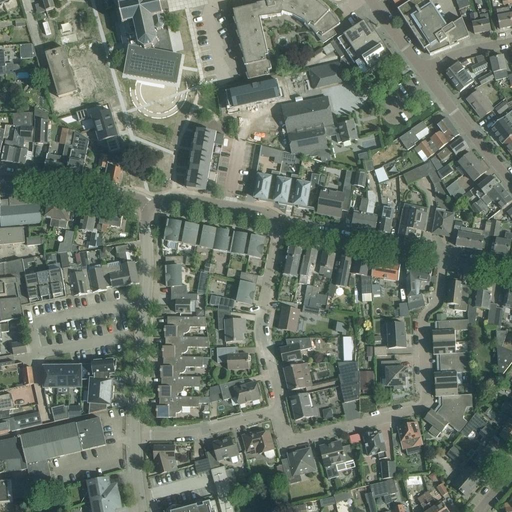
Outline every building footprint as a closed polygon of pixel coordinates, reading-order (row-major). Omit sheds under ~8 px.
[(2,0),(8,13),(12,11),(21,7),(19,0),(2,0)] [(43,0),(48,17),(57,14),(52,0),(43,0)] [(118,0),(120,6),(119,6),(119,7),(120,7),(118,8),(119,9),(120,9),(121,10),(120,11),(121,11),(121,14),(120,14),(122,20),(122,19),(123,22),(122,22),(122,23),(123,23),(123,24),(122,24),(122,26),(119,26),(127,63),(128,63),(129,64),(128,67),(127,66),(127,67),(128,67),(128,70),(126,70),(127,70),(127,73),(126,73),(126,74),(127,74),(127,75),(128,74),(130,75),(130,76),(131,76),(131,75),(134,75),(134,77),(134,76),(137,76),(137,77),(138,77),(138,76),(141,77),(141,78),(141,77),(144,77),(144,78),(145,77),(148,78),(147,79),(148,79),(148,78),(151,79),(151,80),(151,79),(154,79),(154,80),(155,80),(155,79),(158,80),(158,81),(158,80),(161,80),(161,81),(162,81),(162,80),(165,81),(165,82),(165,81),(168,82),(168,83),(169,82),(172,82),(171,83),(172,83),(172,82),(175,83),(175,84),(176,83),(177,83),(177,82),(176,82),(176,79),(177,79),(178,79),(176,79),(177,76),(178,76),(178,75),(177,75),(178,72),(179,73),(179,72),(178,72),(178,69),(179,69),(178,68),(179,66),(180,66),(180,65),(179,65),(179,62),(180,62),(181,62),(180,62),(180,59),(181,59),(181,58),(180,58),(180,57),(179,58),(176,57),(177,56),(176,56),(176,57),(173,57),(173,56),(172,53),(173,53),(167,27),(167,26),(165,25),(164,17),(166,17),(165,15),(164,15),(163,12),(168,11),(167,9),(168,9),(168,8),(167,9),(166,5),(167,4),(166,4),(166,2),(161,3),(161,2),(162,1),(161,0),(118,0)] [(237,25),(239,33),(237,33),(239,39),(240,39),(242,46),(240,47),(242,53),(243,52),(245,60),(243,60),(245,66),(246,66),(248,74),(246,74),(248,80),(249,80),(270,75),(269,70),(272,70),(260,19),(282,16),(283,13),(293,17),(303,22),(312,29),(319,38),(321,41),(324,39),(326,42),(331,39),(337,35),(333,29),(340,25),(339,25),(340,24),(337,19),(335,20),(329,12),(330,12),(326,7),(324,8),(317,2),(317,1),(315,0),(241,0),(244,9),(234,11),(236,19),(234,19),(236,25),(237,25)] [(413,0),(398,10),(399,11),(402,16),(407,24),(410,29),(416,37),(419,42),(424,51),(426,50),(430,57),(450,48),(451,48),(459,45),(459,44),(458,44),(458,43),(463,40),(469,38),(470,37),(462,19),(461,19),(453,25),(447,29),(428,0),(413,0)] [(498,17),(500,29),(511,27),(511,23),(510,14),(509,8),(497,10),(498,17)] [(473,24),(474,34),(491,31),(489,21),(488,14),(480,16),(481,22),(479,22),(477,14),(471,15),(473,24)] [(365,21),(359,25),(338,39),(354,64),(356,63),(364,76),(383,63),(383,62),(392,56),(386,48),(387,47),(382,41),(379,43),(365,21)] [(331,43),(341,58),(344,56),(334,40),(331,43)] [(32,59),(31,45),(20,45),(21,59),(32,59)] [(45,53),(51,71),(48,72),(49,77),(52,76),(59,98),(78,92),(64,48),(45,53)] [(476,57),(479,64),(486,61),(487,61),(485,55),(476,57)] [(494,73),(495,80),(508,78),(506,66),(503,56),(491,59),(493,69),(494,73)] [(445,73),(451,81),(465,70),(462,67),(468,64),(466,60),(459,63),(445,73)] [(341,61),(309,69),(314,89),(346,81),(341,61)] [(472,67),(474,74),(489,67),(486,61),(479,64),(472,67)] [(465,70),(451,81),(460,93),(474,82),(465,70)] [(494,79),(491,73),(478,80),(481,86),(494,79)] [(278,81),(227,93),(230,106),(234,105),(235,111),(279,101),(277,95),(281,94),(278,81)] [(478,91),(475,94),(467,100),(482,119),(490,113),(493,110),(478,91)] [(334,127),(328,97),(282,107),(288,135),(292,154),(305,158),(306,156),(310,155),(310,157),(312,157),(318,156),(318,158),(321,158),(322,163),(331,166),(333,165),(326,138),(336,135),(338,143),(343,142),(343,143),(348,142),(358,140),(353,122),(334,127)] [(511,103),(507,107),(504,103),(495,110),(499,115),(508,108),(511,111),(511,110),(511,103)] [(96,130),(115,124),(111,111),(104,113),(102,105),(76,113),(79,122),(92,118),(96,130)] [(22,126),(21,137),(33,139),(33,138),(34,127),(31,127),(30,113),(13,114),(14,126),(22,126)] [(498,123),(490,129),(502,144),(511,136),(511,122),(507,116),(503,119),(498,123)] [(414,149),(415,150),(434,144),(448,134),(447,132),(453,127),(447,118),(437,125),(441,131),(431,139),(432,140),(428,143),(426,141),(414,149)] [(34,144),(47,144),(48,120),(35,120),(34,144)] [(400,138),(408,151),(415,145),(414,144),(419,141),(415,136),(427,128),(423,122),(411,130),(400,138)] [(115,124),(96,130),(99,142),(106,141),(109,152),(122,150),(118,137),(119,137),(115,124)] [(418,154),(422,151),(428,159),(435,153),(432,150),(437,147),(439,151),(460,135),(453,127),(447,132),(448,134),(434,144),(415,150),(418,154)] [(65,164),(68,165),(74,133),(75,131),(68,130),(63,158),(47,155),(44,170),(63,174),(65,164)] [(196,131),(186,188),(212,193),(214,183),(205,181),(211,144),(221,146),(222,135),(196,131)] [(67,174),(82,177),(84,162),(86,154),(89,142),(74,133),(68,165),(69,165),(67,174)] [(511,136),(502,144),(503,145),(511,155),(511,136)] [(14,164),(25,166),(28,151),(23,150),(24,142),(32,143),(33,139),(21,137),(18,137),(17,143),(14,164)] [(457,157),(469,148),(461,137),(453,143),(437,156),(442,162),(454,153),(457,157)] [(2,162),(14,164),(17,143),(6,141),(2,162)] [(284,152),(262,145),(260,156),(269,158),(269,157),(275,158),(274,163),(282,165),(284,152)] [(459,163),(467,172),(479,162),(471,153),(459,163)] [(101,154),(99,167),(105,168),(108,155),(101,154)] [(294,157),(293,166),(301,167),(302,159),(294,157)] [(375,170),(372,161),(365,162),(368,172),(375,170)] [(119,184),(121,174),(122,169),(118,169),(118,163),(108,162),(106,173),(110,174),(108,182),(119,184)] [(422,179),(429,176),(434,186),(441,182),(440,181),(442,180),(438,173),(433,165),(433,166),(431,162),(430,163),(418,168),(422,179)] [(479,162),(467,172),(474,182),(479,178),(487,172),(479,162)] [(448,165),(438,172),(438,173),(442,180),(453,172),(448,165)] [(408,185),(422,179),(418,168),(403,175),(408,185)] [(270,186),(277,187),(278,179),(279,179),(280,173),(272,171),(271,177),(256,175),(255,184),(257,184),(255,198),(259,199),(259,201),(267,202),(270,186)] [(355,173),(353,186),(360,187),(363,174),(355,173)] [(310,193),(317,194),(320,175),(312,174),(310,184),(299,182),(298,182),(297,191),(294,205),(298,206),(298,208),(307,209),(310,193)] [(290,190),(297,191),(298,182),(299,182),(300,176),(292,175),(291,181),(279,179),(278,179),(277,187),(274,202),(279,202),(278,204),(287,206),(290,190)] [(476,192),(481,199),(498,186),(491,177),(483,183),(478,187),(480,189),(476,192)] [(487,206),(493,201),(495,203),(496,203),(502,210),(511,201),(511,199),(499,184),(498,186),(481,199),(487,206)] [(9,200),(9,207),(32,205),(31,192),(21,189),(21,190),(18,190),(18,189),(8,186),(9,200)] [(466,193),(462,188),(452,195),(456,200),(466,193)] [(322,191),(320,200),(319,209),(333,212),(332,216),(341,217),(342,211),(348,212),(352,191),(346,189),(345,195),(322,191)] [(474,197),(470,192),(463,198),(467,202),(474,197)] [(382,212),(378,232),(390,234),(394,210),(388,208),(389,206),(388,206),(387,198),(384,199),(383,194),(380,194),(382,207),(382,212)] [(0,205),(1,208),(9,207),(9,200),(0,201),(0,196),(0,205)] [(55,228),(56,223),(60,224),(60,220),(59,219),(61,207),(59,207),(60,201),(49,199),(45,217),(52,218),(50,227),(55,228)] [(352,227),(364,229),(369,201),(362,199),(359,213),(355,212),(352,227)] [(58,228),(66,229),(71,203),(60,201),(59,207),(61,207),(59,219),(60,220),(60,224),(56,223),(55,228),(58,228)] [(364,229),(375,232),(378,216),(373,215),(376,202),(369,201),(364,229)] [(476,203),(471,207),(477,214),(482,209),(476,203)] [(0,219),(1,219),(2,227),(42,223),(40,204),(32,205),(9,207),(1,208),(0,205),(0,219)] [(92,233),(90,243),(89,249),(97,248),(97,246),(96,246),(97,234),(97,230),(93,230),(97,208),(85,206),(80,231),(92,233)] [(102,210),(100,219),(99,224),(103,224),(101,232),(108,233),(110,226),(121,228),(123,213),(102,210)] [(398,236),(410,238),(412,229),(424,231),(427,215),(403,210),(398,236)] [(436,213),(434,224),(433,234),(450,237),(454,214),(445,213),(444,215),(436,213)] [(493,221),(492,223),(490,236),(498,237),(501,223),(493,221)] [(176,250),(178,243),(177,243),(181,224),(169,222),(165,241),(168,242),(167,246),(169,249),(176,250)] [(456,246),(469,249),(473,229),(462,227),(463,223),(456,222),(455,226),(454,226),(454,228),(453,238),(458,239),(456,246)] [(469,249),(482,251),(483,243),(489,244),(490,236),(492,223),(486,222),(485,232),(473,229),(469,249)] [(178,243),(196,247),(197,238),(199,227),(187,225),(185,236),(179,235),(181,224),(177,243),(178,243)] [(0,245),(25,243),(23,227),(0,229),(0,245)] [(196,247),(213,250),(217,231),(205,228),(203,239),(197,238),(196,247)] [(60,244),(58,254),(71,252),(75,233),(66,231),(64,243),(60,244)] [(213,250),(231,254),(233,245),(227,244),(229,233),(217,231),(213,250)] [(494,253),(509,256),(511,237),(511,233),(506,233),(504,241),(497,240),(494,253)] [(231,254),(250,257),(253,237),(251,248),(245,247),(247,236),(235,234),(233,245),(231,254)] [(27,238),(27,246),(41,245),(40,237),(27,238)] [(253,237),(250,257),(261,259),(265,240),(253,237)] [(20,247),(21,253),(41,251),(41,245),(27,246),(20,247)] [(297,278),(303,248),(289,245),(283,275),(297,278)] [(0,255),(15,254),(15,246),(0,247),(0,255)] [(119,254),(121,262),(126,286),(126,287),(135,285),(134,283),(139,282),(135,262),(128,264),(125,253),(129,252),(128,246),(116,248),(117,254),(119,254)] [(311,266),(315,267),(318,251),(306,249),(304,259),(299,285),(307,286),(307,283),(311,266)] [(88,269),(88,268),(90,266),(87,252),(79,253),(83,273),(85,285),(91,283),(93,292),(98,291),(98,292),(107,290),(105,281),(102,266),(101,265),(90,267),(89,269),(88,269)] [(324,278),(331,279),(334,265),(336,255),(324,252),(322,262),(319,274),(325,275),(324,278)] [(331,280),(326,309),(332,310),(336,286),(346,288),(352,258),(342,256),(337,281),(331,280)] [(183,257),(170,257),(170,265),(183,264),(183,257)] [(354,274),(361,276),(363,294),(372,294),(371,277),(367,276),(370,261),(357,259),(354,274)] [(0,292),(3,291),(11,289),(16,288),(28,287),(26,276),(22,260),(0,264),(0,292)] [(400,265),(374,261),(372,276),(379,277),(398,281),(400,265)] [(108,265),(102,266),(105,281),(111,279),(112,287),(117,286),(117,288),(126,286),(121,262),(108,264),(108,265)] [(63,269),(66,296),(73,294),(74,295),(78,295),(78,296),(87,294),(85,285),(83,273),(74,274),(72,267),(63,269)] [(171,294),(187,294),(187,286),(182,286),(181,274),(178,275),(178,267),(181,267),(167,267),(168,287),(174,287),(174,294),(171,294)] [(410,267),(407,280),(409,306),(424,302),(422,295),(417,296),(415,279),(432,283),(434,272),(410,267)] [(49,272),(54,295),(61,293),(62,299),(67,298),(66,296),(63,269),(49,272)] [(38,274),(42,297),(49,296),(50,301),(55,300),(54,295),(49,272),(38,274)] [(240,280),(253,283),(254,275),(241,273),(240,280)] [(28,287),(30,299),(37,298),(38,303),(43,302),(42,297),(38,274),(26,276),(28,287)] [(455,310),(467,312),(470,287),(469,287),(468,289),(462,289),(463,283),(460,283),(460,280),(453,279),(453,282),(450,282),(447,304),(455,305),(455,310)] [(238,302),(252,305),(256,286),(237,282),(233,300),(238,301),(238,302)] [(307,286),(304,306),(310,307),(314,287),(307,286)] [(0,322),(22,318),(23,320),(23,319),(21,305),(25,304),(25,305),(31,304),(30,299),(28,287),(16,288),(11,289),(3,291),(0,292),(0,322)] [(314,287),(310,307),(316,308),(317,304),(326,306),(327,296),(318,295),(320,288),(314,287)] [(503,306),(503,307),(511,308),(511,287),(506,287),(503,306)] [(487,325),(496,326),(495,317),(497,305),(490,304),(492,293),(476,291),(474,305),(469,305),(468,312),(469,324),(475,325),(477,309),(489,310),(487,325)] [(176,313),(191,313),(191,301),(198,301),(198,294),(187,294),(171,294),(171,304),(174,304),(174,303),(176,304),(176,313)] [(220,298),(219,306),(233,308),(235,301),(220,298)] [(408,303),(399,304),(400,317),(403,317),(410,317),(408,303)] [(310,307),(304,306),(302,313),(319,315),(320,309),(316,308),(310,307)] [(279,329),(289,331),(296,332),(300,310),(293,309),(283,308),(279,329)] [(231,321),(231,312),(218,310),(219,330),(226,330),(226,342),(234,342),(244,341),(243,334),(246,334),(245,320),(231,321)] [(207,328),(205,317),(169,317),(169,327),(165,327),(165,330),(164,330),(164,332),(165,332),(165,337),(184,337),(184,333),(186,333),(188,332),(189,331),(190,329),(190,327),(207,328)] [(433,332),(434,344),(456,343),(455,331),(469,331),(468,320),(436,322),(436,323),(439,323),(439,331),(433,332)] [(404,323),(387,324),(389,349),(406,348),(406,337),(405,337),(404,323)] [(0,352),(2,353),(1,343),(0,338),(1,338),(1,332),(9,331),(8,324),(0,325),(0,352)] [(497,331),(497,346),(499,379),(500,379),(511,363),(511,351),(502,348),(508,332),(497,331)] [(163,358),(165,358),(182,357),(182,353),(184,353),(186,353),(187,351),(188,349),(188,347),(210,348),(208,338),(184,337),(165,337),(165,338),(167,338),(167,347),(163,347),(163,350),(162,350),(162,352),(163,352),(163,358)] [(310,338),(303,339),(290,340),(292,346),(281,349),(284,363),(294,361),(302,359),(300,351),(312,348),(310,338)] [(12,344),(14,355),(27,353),(25,342),(12,344)] [(438,364),(470,363),(470,353),(456,354),(456,343),(434,344),(434,356),(440,355),(440,364),(438,364)] [(387,356),(387,347),(375,348),(375,357),(387,356)] [(228,370),(239,370),(249,369),(249,373),(248,354),(236,355),(235,348),(217,349),(218,363),(228,362),(228,370)] [(161,378),(163,378),(180,377),(180,373),(182,373),(184,372),(185,371),(186,369),(186,367),(203,367),(203,364),(209,364),(209,357),(182,357),(165,358),(165,367),(161,367),(161,370),(160,370),(160,372),(161,372),(161,378)] [(87,380),(91,380),(95,380),(95,375),(110,374),(115,373),(117,364),(117,360),(114,360),(106,360),(106,361),(103,361),(95,362),(92,362),(93,366),(87,366),(87,380)] [(0,371),(3,371),(24,369),(24,368),(24,363),(15,365),(14,361),(0,363),(0,371)] [(396,369),(396,362),(382,362),(383,378),(387,378),(388,387),(394,386),(394,390),(403,390),(403,386),(405,386),(405,377),(408,377),(407,370),(404,370),(404,368),(396,369)] [(341,372),(344,385),(359,381),(359,376),(359,363),(344,363),(346,371),(341,372)] [(435,374),(436,386),(458,385),(457,373),(471,372),(470,363),(438,364),(438,365),(441,365),(441,373),(435,374)] [(57,388),(69,387),(69,364),(57,365),(57,388)] [(81,381),(87,380),(87,366),(81,366),(81,364),(69,364),(69,387),(81,387),(81,381)] [(45,388),(57,388),(57,365),(44,365),(45,388)] [(307,388),(301,365),(284,369),(289,392),(307,388)] [(32,368),(24,368),(24,369),(26,385),(34,384),(32,368)] [(374,372),(361,372),(362,390),(374,389),(374,372)] [(91,380),(91,391),(114,393),(114,386),(111,386),(112,382),(111,382),(111,381),(109,381),(110,374),(95,375),(95,380),(91,380)] [(159,398),(161,398),(178,397),(178,393),(180,393),(182,393),(183,391),(184,389),(184,387),(201,388),(201,377),(180,377),(163,378),(163,387),(159,387),(159,390),(158,390),(158,392),(159,392),(159,398)] [(341,386),(342,394),(345,403),(360,400),(359,381),(344,385),(341,386)] [(224,401),(237,397),(239,405),(260,400),(256,383),(236,388),(234,382),(220,386),(224,401)] [(441,406),(440,406),(465,413),(467,408),(473,408),(472,395),(458,396),(458,385),(436,386),(436,398),(442,397),(443,406),(441,406)] [(91,391),(89,414),(107,410),(107,404),(109,404),(109,403),(110,403),(110,400),(113,400),(114,393),(91,391)] [(11,394),(0,396),(0,411),(9,410),(15,409),(11,394)] [(308,394),(290,398),(292,407),(293,407),(294,413),(296,421),(313,417),(313,416),(311,409),(308,394)] [(178,397),(161,398),(161,407),(157,407),(157,410),(156,410),(156,412),(157,412),(157,418),(176,418),(176,413),(178,413),(180,413),(181,411),(182,409),(182,408),(199,408),(199,404),(210,404),(210,397),(178,397)] [(511,415),(511,403),(506,401),(501,409),(511,415)] [(53,416),(66,413),(65,407),(65,405),(51,408),(53,416)] [(69,419),(69,406),(65,407),(66,413),(53,416),(55,422),(69,419)] [(440,406),(442,407),(437,414),(432,410),(424,420),(433,427),(429,432),(437,438),(441,433),(442,434),(449,424),(460,433),(468,423),(463,419),(465,413),(440,406)] [(0,419),(10,417),(9,410),(0,411),(0,419)] [(0,434),(9,432),(43,425),(40,413),(2,421),(3,424),(0,424),(0,434)] [(494,458),(500,451),(489,441),(491,439),(483,431),(489,424),(476,414),(462,432),(468,437),(474,430),(484,438),(481,442),(484,444),(471,458),(475,462),(474,462),(482,469),(486,472),(496,460),(494,458)] [(100,418),(41,432),(47,460),(47,461),(107,446),(100,418)] [(499,436),(503,439),(511,446),(511,444),(511,420),(510,419),(503,427),(505,429),(499,436)] [(423,446),(417,423),(398,427),(404,450),(406,450),(407,456),(421,452),(420,447),(423,446)] [(491,439),(492,439),(498,432),(489,424),(483,431),(491,439)] [(47,460),(41,432),(18,437),(8,440),(0,441),(0,473),(4,472),(21,470),(27,469),(33,494),(44,491),(54,489),(47,461),(47,460)] [(259,454),(265,453),(266,455),(267,457),(269,458),(271,458),(273,457),(274,455),(274,452),(274,450),(269,432),(255,436),(254,434),(243,437),(247,451),(258,448),(259,454)] [(378,454),(379,460),(387,458),(386,452),(381,432),(372,434),(370,432),(366,433),(365,435),(363,436),(369,457),(378,454)] [(212,470),(220,468),(219,461),(229,458),(231,463),(233,464),(239,462),(240,460),(238,456),(239,455),(237,446),(234,447),(231,438),(219,441),(220,444),(214,446),(216,455),(208,457),(208,459),(212,470)] [(320,447),(327,474),(329,479),(340,477),(338,470),(335,470),(334,465),(346,462),(346,461),(353,459),(350,446),(342,448),(340,442),(320,447)] [(175,447),(155,447),(155,460),(157,460),(157,464),(160,474),(170,471),(167,460),(175,460),(175,447)] [(453,485),(459,490),(467,497),(474,489),(472,488),(481,478),(465,465),(469,461),(454,448),(448,454),(462,466),(459,469),(463,473),(453,485)] [(288,473),(290,481),(290,484),(302,481),(300,474),(315,470),(310,449),(289,455),(290,458),(281,460),(284,470),(285,474),(288,473)] [(212,470),(208,459),(195,462),(195,465),(197,474),(211,471),(211,470),(212,470)] [(383,480),(394,479),(396,479),(394,461),(381,463),(383,480)] [(234,511),(232,496),(224,466),(220,468),(212,470),(211,470),(211,471),(218,497),(221,511),(217,511),(215,501),(213,501),(210,502),(210,501),(190,507),(185,508),(180,507),(179,506),(178,506),(177,506),(176,506),(175,506),(174,507),(173,507),(172,507),(171,508),(170,509),(169,509),(168,510),(168,511),(167,511),(234,511)] [(429,477),(433,481),(438,477),(433,472),(429,477)] [(405,481),(410,487),(415,482),(410,477),(405,481)] [(107,478),(89,481),(93,502),(118,497),(118,495),(116,486),(106,488),(106,486),(109,485),(107,478)] [(390,494),(390,495),(397,493),(394,479),(387,480),(387,481),(390,494)] [(0,503),(14,503),(12,480),(0,480),(0,503)] [(370,485),(372,493),(373,498),(390,494),(387,481),(370,485)] [(437,487),(443,496),(449,492),(443,483),(437,487)] [(429,492),(423,496),(433,511),(448,511),(445,507),(442,502),(438,504),(433,496),(432,497),(429,492)] [(369,504),(369,507),(374,505),(373,498),(372,493),(366,494),(368,504),(369,504)] [(336,504),(342,502),(340,494),(334,496),(336,504)] [(433,511),(423,496),(418,499),(422,505),(421,505),(425,511),(433,511)] [(93,502),(94,511),(111,511),(111,510),(121,508),(118,497),(93,502)] [(306,502),(307,510),(307,511),(313,511),(321,511),(320,501),(306,502)]
